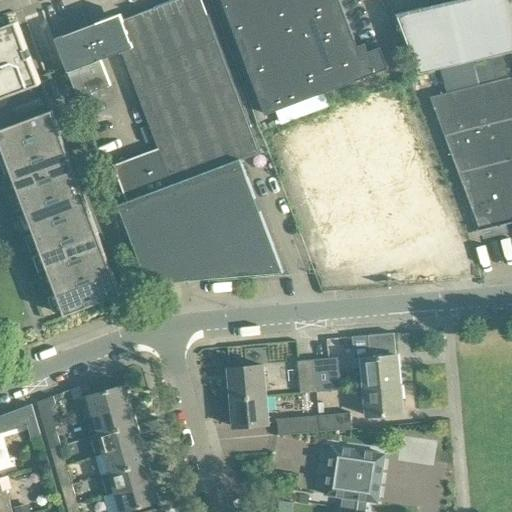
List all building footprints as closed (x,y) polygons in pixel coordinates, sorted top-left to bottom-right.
[(93,25),(89,34),(91,33),(101,60),(110,57),(122,52),(158,148),(113,165),(127,203),(172,186),(172,185),(240,159),(258,152),(244,113),(201,0),(176,0),(123,20),(121,14),(98,22),(93,25)] [(360,55),(340,0),(222,0),(265,115),(389,69),(381,47),(360,55)] [(397,14),(420,74),(511,52),(511,4),(511,0),(466,0),(425,10),(425,8),(397,14)] [(0,99),(42,83),(18,20),(0,27),(0,99)] [(68,34),(56,39),(77,99),(111,86),(101,60),(91,33),(89,34),(77,38),(68,34)] [(498,79),(430,96),(480,231),(511,222),(511,53),(493,58),(498,79)] [(52,111),(0,130),(0,142),(2,147),(6,146),(8,150),(3,151),(4,153),(60,132),(52,111)] [(345,128),(304,143),(306,147),(307,146),(313,163),(312,163),(316,173),(319,183),(321,182),(327,199),(326,200),(327,203),(328,206),(329,205),(336,222),(334,223),(338,232),(349,262),(349,263),(349,265),(350,265),(350,266),(352,266),(430,236),(431,236),(432,235),(432,234),(431,234),(431,232),(430,232),(419,202),(415,192),(414,193),(408,176),(409,175),(407,172),(406,169),(405,170),(399,153),(400,153),(396,143),(393,133),(392,133),(385,117),(386,116),(385,113),(345,128)] [(60,132),(4,153),(9,168),(14,166),(15,170),(11,172),(12,173),(68,152),(60,132)] [(68,152),(12,173),(17,188),(22,186),(23,190),(19,192),(19,193),(75,172),(68,152)] [(127,203),(118,206),(148,286),(283,273),(240,159),(172,185),(172,186),(127,203)] [(75,172),(19,193),(25,208),(29,206),(31,210),(26,212),(27,214),(83,193),(75,172)] [(83,193),(27,214),(32,228),(37,227),(38,231),(34,232),(34,234),(91,213),(83,193)] [(91,213),(34,234),(40,249),(44,247),(46,251),(41,253),(42,254),(98,233),(91,213)] [(98,233),(42,254),(47,269),(52,267),(53,271),(49,273),(49,274),(106,253),(98,233)] [(106,253),(49,274),(55,289),(59,287),(61,291),(56,293),(57,295),(113,273),(106,253)] [(121,295),(113,273),(57,295),(63,310),(67,309),(69,313),(64,314),(65,316),(121,295)] [(401,384),(398,355),(396,355),(394,333),(370,336),(372,358),(363,358),(366,387),(401,384)] [(330,358),(314,360),(317,392),(333,390),(341,389),(338,358),(330,358)] [(317,392),(314,360),(298,361),(301,393),(317,392)] [(266,395),(263,366),(229,369),(232,398),(266,395)] [(403,414),(401,384),(366,387),(368,417),(403,414)] [(132,404),(126,385),(79,398),(80,399),(82,398),(87,417),(85,417),(85,418),(94,416),(93,415),(132,404)] [(268,424),(266,395),(232,398),(234,427),(268,424)] [(63,424),(55,396),(39,402),(46,429),(57,426),(63,424)] [(0,433),(29,425),(32,437),(42,434),(33,404),(0,416),(0,433)] [(137,424),(132,404),(93,415),(94,416),(99,434),(137,424)] [(352,429),(351,413),(319,415),(320,431),(352,429)] [(320,431),(319,415),(307,417),(278,419),(279,435),(308,433),(320,431)] [(104,453),(142,442),(137,424),(99,434),(92,436),(97,455),(104,453)] [(62,445),(57,426),(46,429),(52,448),(62,445)] [(110,473),(148,462),(142,442),(104,453),(110,472),(110,473)] [(68,464),(62,445),(52,448),(57,467),(68,464)] [(366,511),(368,501),(376,502),(378,502),(378,501),(384,456),(385,454),(383,454),(334,447),(332,447),(332,448),(326,493),(325,493),(325,495),(327,495),(359,499),(356,511),(366,511)] [(154,481),(148,462),(110,473),(110,472),(103,475),(109,495),(115,493),(115,492),(154,481)] [(73,483),(68,464),(57,467),(63,486),(73,483)] [(0,481),(0,511),(14,511),(8,490),(3,492),(0,481)] [(121,511),(159,501),(154,481),(115,492),(115,493),(120,511),(121,511)] [(79,502),(73,483),(63,486),(68,505),(79,502)] [(81,511),(79,502),(68,505),(70,511),(81,511)]
